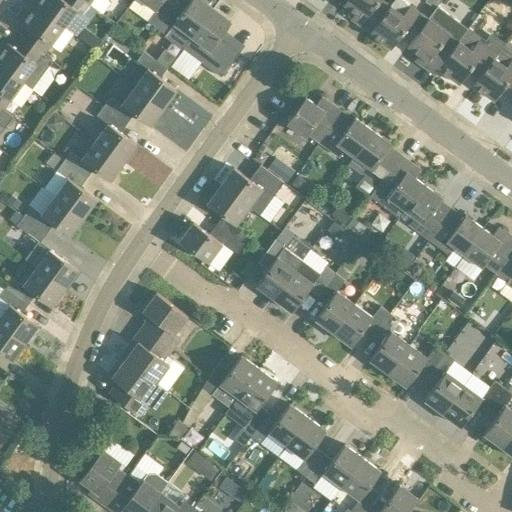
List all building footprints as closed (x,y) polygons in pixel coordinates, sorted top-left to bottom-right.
[(88,6),(79,0),(39,0),(38,2),(34,0),(30,0),(27,4),(62,30),(77,10),(82,14),(88,6)] [(92,0),(89,5),(97,11),(101,7),(92,0)] [(155,28),(173,5),(166,0),(138,0),(153,11),(146,21),(155,28)] [(190,38),(212,9),(200,0),(189,0),(182,11),(173,5),(155,28),(165,36),(173,25),(190,38)] [(369,34),(391,5),(384,0),(345,0),(341,6),(352,14),(348,19),(369,34)] [(406,47),(428,18),(410,3),(402,14),(391,5),(369,34),(390,51),(399,39),(407,45),(406,47)] [(50,46),(62,30),(27,4),(23,9),(29,14),(21,25),(26,28),(18,39),(50,63),(52,61),(43,54),(49,46),(50,46)] [(438,4),(428,18),(406,47),(417,55),(413,60),(433,75),(437,71),(436,71),(452,49),(452,48),(467,29),(468,28),(438,4)] [(212,9),(190,38),(208,52),(201,62),(210,69),(228,45),(219,38),(231,23),(212,9)] [(492,60),(496,55),(478,40),(479,39),(467,29),(452,48),(452,49),(436,71),(437,71),(433,75),(435,76),(439,71),(458,86),(467,75),(474,80),(470,86),(471,86),(478,77),(479,77),(491,60),(492,60)] [(511,96),(511,43),(508,40),(507,41),(497,34),(492,40),(502,48),(497,55),(496,55),(492,60),(491,60),(479,77),(478,77),(471,86),(493,103),(502,91),(511,98),(511,96)] [(32,88),(50,63),(18,39),(11,47),(7,44),(0,53),(0,68),(21,84),(23,81),(32,88)] [(133,87),(163,108),(175,90),(159,78),(166,69),(143,51),(136,61),(146,69),(133,87)] [(2,110),(21,84),(0,68),(0,110),(1,111),(2,110)] [(150,126),(163,108),(133,87),(120,104),(109,96),(102,106),(126,124),(133,114),(150,126)] [(317,143),(340,112),(320,98),(315,106),(304,98),(285,123),(304,138),(306,135),(317,143)] [(119,133),(126,124),(102,106),(95,116),(106,124),(93,142),(122,163),(136,145),(119,133)] [(0,124),(3,127),(11,116),(2,110),(1,111),(0,110),(0,124)] [(352,158),(371,132),(354,119),(352,121),(340,112),(317,143),(339,158),(344,151),(352,158)] [(64,121),(52,113),(43,124),(55,133),(64,121)] [(376,186),(399,156),(388,148),(390,145),(371,132),(352,158),(347,164),(357,171),(376,186)] [(109,181),(122,163),(93,142),(81,159),(70,151),(67,155),(64,152),(60,158),(63,161),(62,162),(86,179),(93,169),(109,181)] [(268,157),(259,150),(252,159),(261,166),(268,157)] [(86,179),(62,162),(53,155),(46,164),(66,179),(53,197),(82,218),(95,200),(79,188),(86,179)] [(404,211),(423,185),(414,178),(419,171),(399,156),(376,186),(369,196),(398,218),(404,211)] [(285,164),(277,175),(286,182),(295,171),(285,164)] [(219,186),(249,208),(262,189),(272,197),(278,188),(255,171),(249,180),(233,168),(219,186)] [(428,240),(450,210),(439,202),(441,198),(423,185),(404,211),(413,218),(407,225),(428,240)] [(235,226),(249,208),(219,186),(206,205),(222,216),(216,226),(239,243),(246,233),(235,226)] [(12,196),(8,202),(17,208),(21,202),(12,196)] [(335,204),(325,196),(317,206),(328,214),(335,204)] [(69,237),(82,218),(53,197),(40,214),(29,206),(22,216),(46,234),(53,225),(69,237)] [(462,255),(482,229),(464,216),(462,219),(450,210),(428,240),(448,255),(453,248),(462,255)] [(16,212),(10,220),(16,224),(22,216),(16,212)] [(46,234),(22,216),(16,224),(15,226),(39,243),(46,234)] [(346,227),(353,232),(359,223),(352,218),(346,227)] [(343,230),(332,221),(326,230),(337,239),(343,230)] [(239,243),(216,226),(209,235),(193,223),(179,242),(208,263),(222,244),(232,252),(239,243)] [(494,273),(511,248),(511,239),(498,229),(492,236),(482,229),(462,255),(481,268),(483,265),(494,273)] [(273,299),(294,270),(276,257),(284,246),(275,240),(258,263),(267,269),(255,286),(273,299)] [(511,286),(511,248),(494,273),(511,286)] [(395,263),(405,269),(414,256),(404,249),(395,263)] [(35,268),(64,289),(77,271),(48,250),(35,268)] [(334,274),(343,280),(349,273),(341,265),(334,274)] [(318,296),(334,274),(325,267),(312,283),(294,270),(273,299),(291,312),(308,289),(318,296)] [(51,307),(64,289),(35,268),(22,285),(12,277),(4,287),(27,304),(34,295),(51,307)] [(333,333),(354,304),(336,291),(343,280),(334,274),(318,296),(327,303),(315,320),(333,333)] [(21,314),(27,304),(4,287),(0,293),(0,299),(7,305),(0,315),(0,326),(24,344),(37,326),(21,314)] [(465,299),(453,290),(446,299),(458,308),(465,299)] [(141,329),(171,351),(180,339),(173,334),(187,316),(156,293),(142,312),(150,317),(141,329)] [(446,307),(439,301),(436,305),(443,311),(446,307)] [(372,336),(389,314),(379,307),(372,317),(354,304),(333,333),(351,346),(363,329),(372,336)] [(387,373),(409,344),(390,331),(398,321),(389,314),(372,336),(381,343),(369,360),(387,373)] [(0,354),(10,362),(24,344),(0,326),(0,354)] [(164,362),(171,351),(141,329),(136,336),(140,339),(125,361),(156,384),(169,365),(164,362)] [(427,377),(444,354),(434,347),(427,357),(409,344),(387,373),(405,386),(418,370),(427,377)] [(442,414),(463,385),(446,371),(453,361),(444,354),(427,377),(436,384),(424,400),(442,414)] [(236,398),(258,369),(240,357),(229,372),(217,364),(202,387),(212,395),(219,385),(236,398)] [(143,401),(156,384),(125,361),(112,379),(117,382),(107,395),(139,418),(148,405),(143,401)] [(250,437),(267,413),(258,407),(276,383),(258,369),(236,398),(255,412),(241,430),(250,437)] [(487,411),(504,389),(494,381),(481,398),(463,385),(442,414),(460,427),(477,404),(487,411)] [(501,448),(511,433),(511,411),(505,406),(511,395),(504,389),(487,411),(495,418),(484,434),(501,448)] [(285,447),(306,417),(289,405),(277,421),(267,413),(250,437),(260,444),(267,434),(285,447)] [(0,447),(18,424),(0,410),(0,447)] [(305,477),(322,454),(313,447),(325,431),(306,417),(285,447),(303,460),(296,470),(305,477)] [(179,438),(187,427),(182,423),(177,419),(166,436),(179,438)] [(511,433),(501,448),(511,455),(511,433)] [(177,448),(185,454),(190,448),(181,442),(177,448)] [(340,487),(361,458),(343,445),(332,461),(322,454),(305,477),(315,484),(322,474),(340,487)] [(106,506),(129,476),(117,467),(120,463),(102,449),(79,480),(98,494),(94,498),(106,506)] [(195,467),(202,458),(194,452),(186,463),(190,467),(195,467)] [(353,511),(363,511),(376,494),(368,487),(379,472),(361,458),(340,487),(358,500),(351,511),(353,511)] [(123,511),(146,511),(161,493),(168,482),(156,474),(146,474),(139,484),(129,476),(106,506),(113,511),(117,511),(120,509),(123,511)] [(220,487),(229,493),(236,484),(227,477),(220,487)] [(376,494),(363,511),(406,511),(416,499),(398,486),(386,502),(376,494)] [(191,511),(194,509),(183,500),(178,505),(161,493),(146,511),(191,511)] [(280,509),(284,511),(293,511),(297,507),(287,500),(280,509)]
